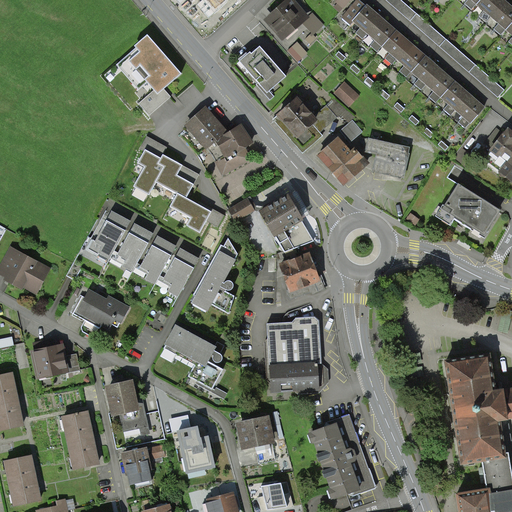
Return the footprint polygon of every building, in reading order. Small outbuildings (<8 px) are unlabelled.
[(204,0),(214,10),(226,0),(204,0)] [(290,0),(267,19),(284,39),(290,34),(288,32),(305,18),(298,9),(290,0)] [(377,52),(382,46),(395,31),(381,20),(378,17),(358,0),(357,0),(344,16),(342,19),(350,25),(354,21),(361,27),(355,33),(362,39),(368,33),(375,40),(370,46),(377,52)] [(401,0),(385,0),(497,99),(504,91),(401,0)] [(471,10),(476,3),(479,0),(466,0),(464,4),(471,10)] [(500,35),(506,29),(511,22),(511,9),(505,3),(503,1),(501,0),(479,0),(476,3),(484,10),(479,16),(486,22),(491,16),(499,23),(493,29),(500,35)] [(406,77),(411,71),(424,57),(411,46),(408,43),(395,31),(382,46),(390,52),(384,58),(391,65),(397,59),(404,65),(399,71),(406,77)] [(139,53),(129,61),(154,91),(138,104),(149,117),(172,98),(164,89),(181,75),(147,35),(134,47),(139,53)] [(259,85),(266,94),(285,77),(259,46),(240,63),(259,85)] [(338,52),(335,55),(343,62),(346,58),(338,52)] [(435,103),(441,97),(453,83),(440,71),(437,69),(424,57),(411,71),(419,78),(413,84),(421,90),(426,84),(434,91),(428,97),(435,103)] [(353,64),(350,68),(357,74),(360,70),(353,64)] [(368,77),(364,81),(372,87),(375,83),(368,77)] [(465,128),(470,122),(471,123),(483,109),(469,96),(466,94),(453,83),(441,97),(448,104),(443,110),(450,116),(455,110),(463,116),(458,122),(465,128)] [(334,94),(349,108),(358,97),(343,84),(334,94)] [(382,90),(379,94),(386,100),(390,96),(382,90)] [(296,99),(273,120),(303,153),(322,136),(320,133),(337,118),(326,106),(312,117),(296,99)] [(397,103),(394,106),(401,113),(404,109),(397,103)] [(223,129),(205,109),(187,125),(206,148),(228,134),(223,129)] [(411,116),(408,119),(416,125),(419,122),(411,116)] [(251,142),(240,127),(228,134),(206,148),(208,149),(211,152),(216,161),(219,160),(224,170),(246,158),(241,148),(251,142)] [(426,129),(423,132),(430,138),(434,135),(426,129)] [(497,156),(491,165),(511,180),(511,135),(508,133),(493,153),(497,156)] [(409,149),(361,138),(358,140),(367,150),(374,151),(374,153),(377,154),(373,171),(402,178),(409,149)] [(350,154),(337,139),(318,156),(343,184),(366,164),(354,150),(350,154)] [(441,141),(438,145),(445,151),(448,147),(441,141)] [(160,158),(145,150),(138,163),(144,167),(133,186),(148,195),(155,183),(169,158),(162,154),(161,157),(160,158)] [(155,183),(176,194),(177,193),(186,198),(193,184),(177,175),(178,173),(182,165),(169,158),(155,183)] [(457,187),(438,219),(480,245),(500,213),(457,187)] [(201,207),(186,198),(177,193),(176,194),(169,206),(190,218),(186,226),(199,233),(211,212),(201,207)] [(264,210),(261,211),(284,252),(313,241),(287,197),(264,210)] [(247,198),(230,210),(236,222),(254,211),(247,198)] [(130,222),(111,212),(95,241),(93,239),(87,249),(98,255),(99,253),(110,258),(130,222)] [(153,234),(134,224),(118,254),(125,258),(123,261),(125,262),(123,265),(133,271),(153,234)] [(176,247),(157,237),(140,267),(148,271),(146,274),(148,275),(146,278),(156,283),(176,247)] [(459,240),(456,244),(468,250),(470,246),(459,240)] [(204,276),(193,295),(196,297),(197,297),(208,303),(211,305),(228,314),(234,296),(225,291),(226,290),(229,291),(231,290),(233,287),(233,286),(232,284),(231,282),(229,281),(226,281),(224,283),(222,282),(237,254),(221,245),(204,276)] [(198,260),(180,249),(163,279),(171,283),(169,286),(170,287),(169,290),(178,296),(198,260)] [(47,269),(12,250),(0,272),(10,278),(36,292),(47,269)] [(316,276),(308,255),(295,260),(281,265),(281,266),(281,267),(284,276),(285,276),(290,291),(288,292),(290,298),(323,287),(319,275),(316,276)] [(79,299),(71,313),(85,321),(88,316),(109,328),(114,318),(121,322),(128,309),(109,298),(107,301),(89,292),(85,299),(84,301),(79,299)] [(314,317),(295,318),(292,323),(267,324),(271,394),(293,393),(296,395),(319,394),(328,383),(327,369),(321,364),(319,321),(314,317)] [(223,370),(214,365),(216,362),(218,363),(219,362),(221,361),(222,360),(222,358),(222,356),(221,355),(220,354),(221,351),(217,350),(176,327),(164,349),(176,355),(179,351),(196,361),(188,376),(212,390),(223,370)] [(57,349),(35,354),(42,388),(53,386),(51,377),(60,375),(60,371),(65,370),(66,373),(80,371),(76,355),(63,357),(61,348),(57,349)] [(511,511),(511,479),(508,454),(503,454),(498,421),(505,420),(507,419),(511,418),(511,389),(505,391),(494,392),(488,358),(445,364),(452,413),(461,464),(482,461),(482,468),(479,469),(481,483),(485,482),(486,490),(457,495),(459,511),(511,511)] [(17,399),(11,374),(0,376),(0,429),(22,425),(17,399)] [(131,383),(109,388),(109,391),(114,413),(121,411),(125,430),(133,428),(134,429),(138,429),(137,427),(146,425),(142,407),(136,408),(131,383)] [(87,413),(64,417),(74,468),(97,464),(92,439),(87,413)] [(375,489),(349,418),(309,433),(335,504),(375,489)] [(263,420),(240,425),(244,446),(271,441),(266,419),(263,420)] [(208,437),(199,439),(197,427),(178,431),(187,472),(214,467),(208,437)] [(145,450),(124,454),(124,457),(130,485),(152,480),(145,450)] [(32,465),(30,457),(6,462),(15,505),(40,500),(38,492),(37,492),(34,479),(31,465),(32,465)] [(293,505),(287,483),(264,489),(265,492),(258,493),(261,505),(268,503),(270,511),(293,505)] [(232,496),(210,501),(213,511),(235,511),(235,507),(238,506),(237,502),(236,497),(232,498),(232,496)]
